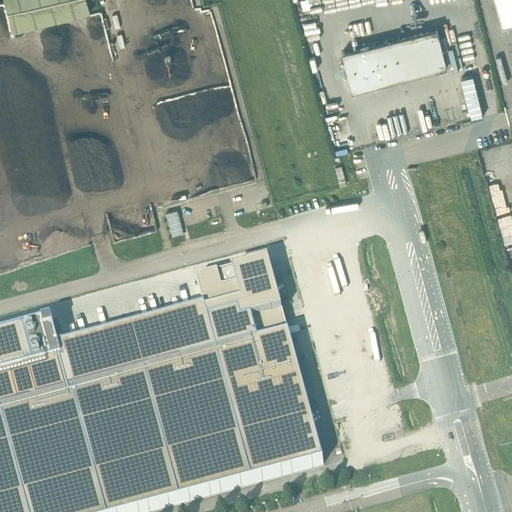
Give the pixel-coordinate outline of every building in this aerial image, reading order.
[(3,0),(12,33),(91,13),(87,0),(3,0)] [(511,0),(495,0),(502,27),(503,28),(503,27),(511,24),(511,0)] [(445,34),(440,36),(443,46),(446,59),(451,58),(445,34)] [(400,36),(343,51),(352,90),(448,66),(446,59),(443,46),(405,55),(400,36)] [(473,74),(461,77),(471,117),(483,114),(473,74)] [(340,187),(346,185),(341,166),(335,168),(340,187)] [(172,236),(184,233),(177,210),(166,213),(172,236)] [(0,511),(142,511),(317,466),(262,263),(189,283),(198,317),(169,326),(166,316),(152,320),(155,329),(97,345),(94,335),(81,339),(83,349),(54,357),(45,326),(0,338),(0,511)]
